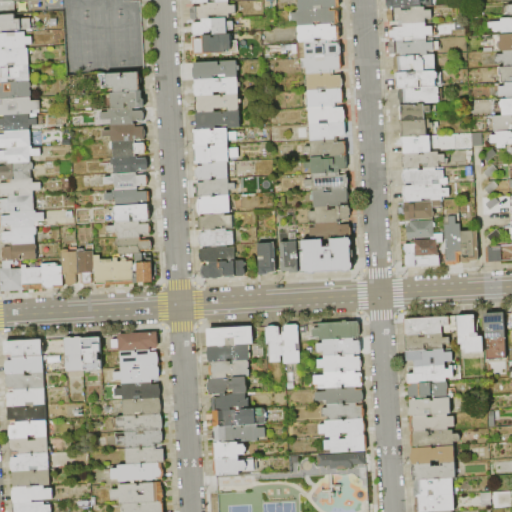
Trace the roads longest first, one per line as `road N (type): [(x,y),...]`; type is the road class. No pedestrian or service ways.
road 1 (residential): [(161,0),(191,511)]
road 2 (residential): [(511,287),(0,316)]
road 3 (residential): [(362,0),(391,511)]
